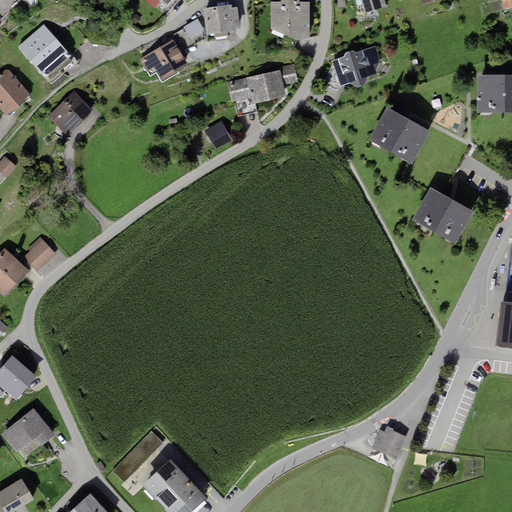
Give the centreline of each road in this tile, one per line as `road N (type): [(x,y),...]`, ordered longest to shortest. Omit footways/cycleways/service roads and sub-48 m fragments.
road 1 (unclassified): [(326,0),(322,53),(304,97),(278,125),(45,284),(29,331)]
road 2 (unclassified): [(233,511),(288,462),(396,409),(431,370)]
road 3 (unclassified): [(29,331),(100,481),(128,511)]
road 4 (residential): [(74,76),(210,0)]
road 5 (residential): [(446,344),(511,208)]
road 6 (track): [(431,370),(386,511)]
